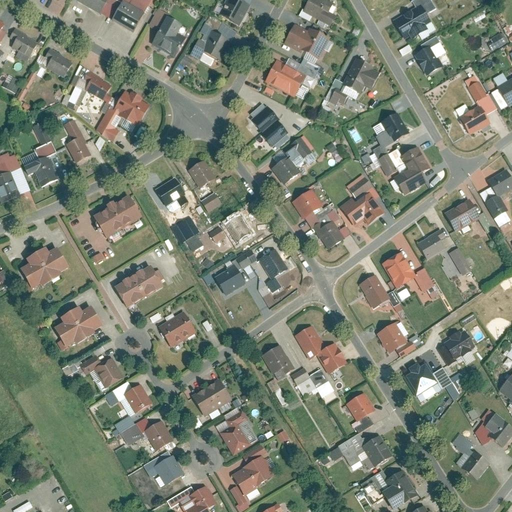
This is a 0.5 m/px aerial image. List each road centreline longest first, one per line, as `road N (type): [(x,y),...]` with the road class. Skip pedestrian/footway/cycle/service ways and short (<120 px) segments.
road 1 (residential): [(0,230),(72,207),(207,122)]
road 2 (residential): [(8,0),(207,122)]
road 3 (residential): [(356,0),(459,173)]
road 4 (residential): [(207,122),(323,286)]
road 5 (residential): [(165,400),(323,286)]
road 6 (residential): [(323,286),(459,173)]
road 7 (residential): [(375,379),(458,511)]
road 8 (residential): [(284,0),(207,122)]
road 9 (unclassified): [(375,379),(428,348),(438,329),(470,310)]
